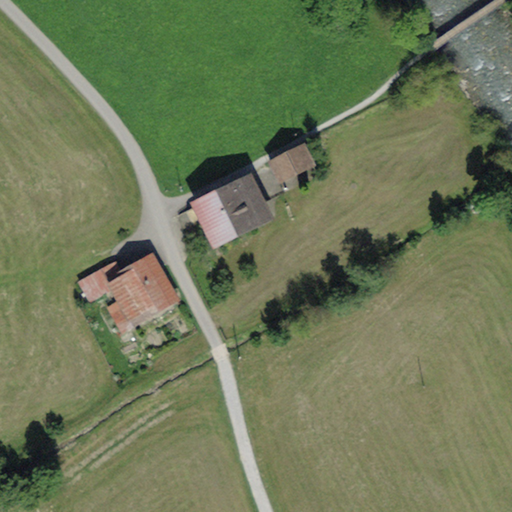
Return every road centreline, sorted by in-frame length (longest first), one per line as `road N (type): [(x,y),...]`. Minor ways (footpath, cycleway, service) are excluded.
road 1 (track): [(155,215),(217,356),(264,511)]
road 2 (residential): [(0,0),(114,122),(155,215)]
